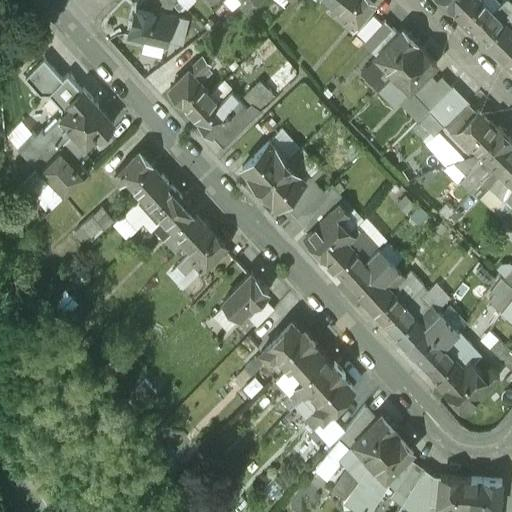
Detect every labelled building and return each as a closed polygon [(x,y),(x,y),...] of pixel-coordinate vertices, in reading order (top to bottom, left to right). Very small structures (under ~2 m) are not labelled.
[(172,9),(136,0),(135,0),(130,24),(166,33),(172,9)] [(333,0),(351,13),(345,20),(352,26),(372,0),(333,0)] [(459,0),(453,6),(465,17),(466,16),(475,26),(493,9),(483,0),(459,0)] [(511,7),(502,18),(493,9),(475,26),(496,46),(511,30),(511,7)] [(374,11),(357,28),(365,36),(382,19),(374,11)] [(402,26),(360,66),(370,76),(369,77),(377,84),(393,69),(419,43),(402,26)] [(511,30),(496,46),(511,62),(511,30)] [(419,43),(393,69),(404,80),(408,75),(414,81),(436,60),(419,43)] [(63,66),(44,46),(26,63),(41,80),(49,80),(63,66)] [(202,50),(188,63),(195,69),(209,57),(202,50)] [(37,120),(34,116),(20,129),(21,130),(31,141),(38,149),(99,93),(84,77),(83,78),(68,62),(63,66),(49,80),(62,94),(61,103),(45,118),(43,115),(37,120)] [(195,69),(188,63),(170,80),(191,103),(209,85),(195,69)] [(259,101),(276,87),(262,72),(246,86),(259,101)] [(218,94),(209,85),(191,103),(214,128),(238,107),(246,100),(230,83),(218,94)] [(452,83),(436,98),(445,107),(460,92),(452,83)] [(99,93),(38,149),(57,170),(82,148),(86,144),(83,140),(92,132),(89,128),(99,120),(102,123),(115,111),(99,93)] [(25,106),(7,123),(17,134),(21,130),(20,129),(34,116),(25,106)] [(238,107),(214,128),(223,138),(246,116),(238,107)] [(477,107),(466,118),(461,113),(448,126),(459,137),(464,132),(478,146),(497,126),(496,126),(477,107)] [(497,126),(478,146),(488,156),(495,163),(511,145),(511,141),(508,138),(511,135),(499,123),(496,126),(497,126)] [(268,134),(242,158),(260,178),(287,153),(268,134)] [(160,164),(138,140),(113,163),(119,170),(126,164),(142,181),(160,164)] [(31,141),(18,153),(25,160),(38,149),(31,141)] [(511,145),(495,163),(498,166),(493,171),(496,174),(489,182),(504,196),(505,195),(511,180),(511,179),(511,145)] [(82,148),(57,170),(65,179),(89,157),(82,148)] [(287,153),(260,178),(278,198),(305,173),(287,153)] [(488,156),(475,169),(482,175),(495,163),(488,156)] [(482,175),(472,185),(479,191),(489,182),(496,174),(493,171),(498,166),(495,163),(482,175)] [(142,181),(124,197),(138,211),(143,205),(152,214),(163,204),(181,186),(160,164),(142,181)] [(311,172),(302,180),(303,181),(286,197),(297,209),(316,192),(315,191),(322,185),(311,172)] [(511,179),(511,180),(505,195),(511,202),(502,213),(511,222),(511,179)] [(203,209),(181,186),(163,204),(169,210),(184,227),(203,209)] [(316,192),(297,209),(306,220),(325,202),(316,192)] [(339,196),(305,227),(326,250),(346,232),(352,226),(351,224),(340,213),(348,205),(339,196)] [(94,197),(75,212),(86,225),(105,210),(94,197)] [(163,204),(154,212),(160,218),(169,210),(163,204)] [(225,233),(203,209),(184,227),(192,236),(178,249),(187,258),(194,251),(199,256),(225,233)] [(359,217),(351,224),(352,226),(346,232),(351,237),(363,226),(365,224),(359,217)] [(351,237),(346,232),(326,250),(337,262),(338,261),(347,270),(365,254),(364,253),(376,241),(363,226),(351,237)] [(365,254),(347,270),(367,292),(385,275),(384,275),(398,262),(377,240),(376,241),(364,253),(365,254)] [(252,261),(224,286),(240,304),(268,279),(252,261)] [(398,262),(384,275),(385,275),(391,282),(405,269),(398,261),(398,262)] [(418,263),(406,273),(413,281),(406,287),(402,294),(404,297),(413,288),(424,278),(418,272),(423,268),(418,263)] [(391,282),(385,275),(367,292),(386,313),(404,297),(402,294),(391,282)] [(511,284),(508,281),(492,300),(501,306),(511,292),(511,284)] [(267,288),(250,303),(257,312),(275,296),(267,288)] [(511,292),(501,306),(507,312),(507,311),(511,315),(511,292)] [(404,297),(386,313),(406,335),(424,318),(418,311),(404,297)] [(432,298),(418,311),(424,318),(439,305),(432,298)] [(439,305),(424,318),(431,325),(445,312),(439,305)] [(292,309),(261,337),(270,347),(277,341),(289,354),(293,350),(292,349),(312,331),(313,332),(315,330),(305,319),(302,321),(292,309)] [(424,318),(406,335),(426,356),(459,326),(449,314),(434,328),(431,325),(424,318)] [(459,326),(426,356),(435,366),(434,367),(444,379),(470,355),(466,349),(474,342),(459,326)] [(312,331),(292,349),(293,350),(309,368),(313,372),(333,353),(332,353),(313,332),(312,331)] [(255,342),(245,352),(252,359),(262,349),(255,342)] [(474,342),(466,349),(470,355),(472,357),(480,349),(474,342)] [(511,347),(510,345),(501,354),(508,362),(511,357),(511,347)] [(313,372),(308,376),(309,376),(321,389),(314,395),(323,404),(354,376),(343,365),(345,363),(334,351),(332,353),(333,353),(313,372)] [(470,355),(444,379),(465,401),(499,370),(491,361),(483,368),(472,357),(470,355)] [(307,369),(302,369),(296,374),(303,382),(309,376),(308,376),(313,372),(309,368),(307,369)] [(365,393),(338,422),(348,432),(354,427),(377,405),(365,393)] [(314,395),(305,403),(314,412),(323,404),(314,395)] [(377,405),(354,427),(370,444),(398,419),(382,401),(377,405)] [(364,452),(346,477),(365,491),(386,462),(414,436),(398,419),(370,444),(364,452)] [(353,444),(335,469),(346,477),(364,452),(353,444)] [(424,453),(398,492),(399,493),(437,497),(438,487),(431,486),(434,461),(424,453)] [(471,465),(434,461),(431,486),(438,487),(437,497),(436,506),(443,509),(443,511),(466,511),(468,490),(471,465)] [(502,468),(471,465),(468,490),(490,493),(499,494),(502,468)] [(230,497),(215,481),(209,486),(224,502),(230,497)] [(497,511),(499,494),(490,493),(488,511),(492,511),(497,511)]
